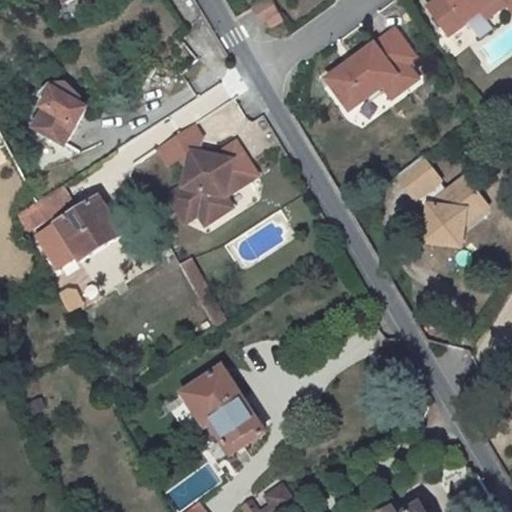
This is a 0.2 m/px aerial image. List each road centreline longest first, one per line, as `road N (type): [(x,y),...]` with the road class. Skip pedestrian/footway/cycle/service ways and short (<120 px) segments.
road 1 (residential): [(511,495),(263,78)]
road 2 (unknown): [(263,78),(89,165)]
road 3 (unknown): [(457,406),(326,511)]
road 4 (residential): [(263,78),(370,0)]
